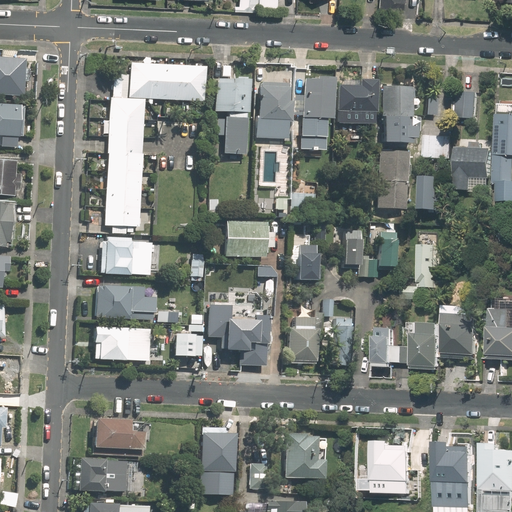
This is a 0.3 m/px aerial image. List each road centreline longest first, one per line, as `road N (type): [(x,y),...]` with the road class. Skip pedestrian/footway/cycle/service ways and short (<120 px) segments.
road 1 (residential): [(58,388),(511,407)]
road 2 (residential): [(511,46),(70,27)]
road 3 (residential): [(58,388),(70,27)]
road 4 (residential): [(50,511),(58,388)]
